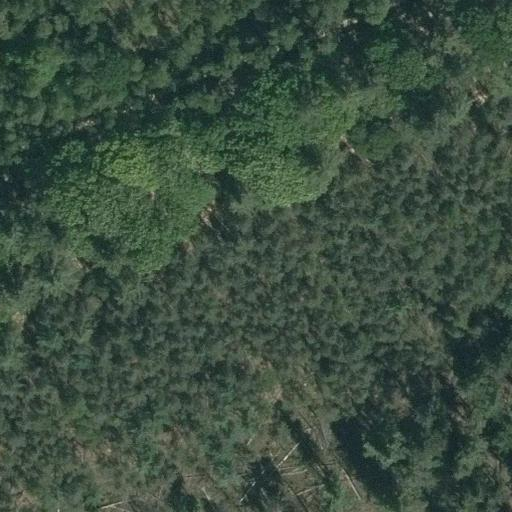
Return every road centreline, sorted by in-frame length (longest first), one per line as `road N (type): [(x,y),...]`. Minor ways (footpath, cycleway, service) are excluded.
road 1 (track): [(0,256),(511,42)]
road 2 (track): [(0,185),(453,0)]
